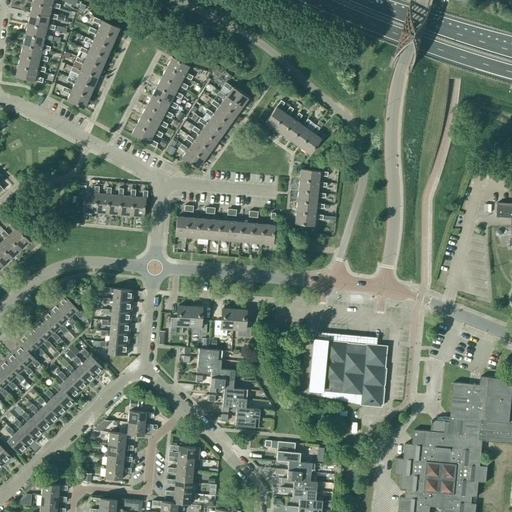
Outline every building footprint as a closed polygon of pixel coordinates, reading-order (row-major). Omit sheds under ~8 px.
[(32,0),(32,3),(51,7),(59,9),(64,10),(64,6),(52,3),(52,0),(32,0)] [(49,13),(51,7),(32,3),(29,13),(48,18),(56,19),(57,15),(49,13)] [(47,24),(48,18),(29,13),(27,24),(46,28),(54,30),(55,26),(47,24)] [(97,30),(114,38),(119,28),(94,17),(92,21),(99,25),(97,30)] [(44,34),(46,28),(27,24),(25,34),(43,38),(43,39),(51,40),(57,41),(58,38),(44,34)] [(114,38),(97,30),(89,27),(88,31),(95,34),(93,40),(110,48),(114,38)] [(42,45),(43,39),(43,38),(25,34),(22,45),(41,49),(49,51),(50,47),(42,45)] [(110,48),(93,40),(85,37),(83,41),(91,44),(88,50),(106,58),(110,48)] [(39,55),(41,49),(22,45),(20,55),(38,60),(47,62),(48,57),(39,55)] [(106,58),(88,50),(81,47),(79,51),(86,54),(84,60),(101,68),(106,58)] [(37,66),(38,60),(20,55),(17,66),(36,70),(44,72),(45,68),(37,66)] [(101,68),(84,60),(76,57),(75,61),(82,64),(80,70),(79,70),(97,78),(101,68)] [(166,67),(183,76),(190,80),(192,76),(185,72),(188,66),(171,57),(166,67)] [(35,76),(36,70),(17,66),(15,77),(42,83),(43,78),(35,76)] [(214,66),(211,72),(218,76),(221,70),(214,66)] [(79,70),(80,70),(72,67),(70,71),(78,74),(75,80),(93,88),(97,78),(79,70)] [(180,82),(183,76),(166,67),(161,77),(178,86),(185,90),(187,86),(180,82)] [(75,80),(68,77),(66,81),(73,84),(71,90),(88,97),(93,88),(75,80)] [(175,91),(178,86),(161,77),(156,86),(173,95),(180,99),(182,95),(175,91)] [(226,96),(241,107),(248,98),(225,82),(223,86),(229,91),(226,96)] [(88,97),(71,90),(63,86),(62,90),(69,94),(66,100),(84,108),(88,97)] [(170,101),(173,95),(156,86),(151,96),(168,105),(175,109),(180,111),(182,107),(170,101)] [(226,96),(219,91),(216,95),(223,100),(219,105),(235,116),(241,107),(226,96)] [(165,111),(168,105),(151,96),(146,106),(169,118),(170,118),(172,114),(165,111)] [(219,105),(213,100),(210,103),(217,108),(213,113),(229,125),(235,116),(219,105)] [(273,129),(285,113),(279,109),(284,103),(280,100),(265,122),(273,129)] [(166,123),(169,118),(146,106),(141,115),(158,124),(165,128),(167,124),(166,123)] [(282,135),(293,119),(288,116),(293,109),(289,106),(285,113),(273,129),(282,135)] [(229,125),(213,113),(206,109),(204,112),(205,113),(202,119),(222,133),(229,125)] [(180,112),(176,118),(181,121),(185,115),(180,112)] [(291,141),(302,126),(297,122),(302,115),(298,113),(293,119),(282,135),(291,141)] [(155,130),(158,124),(141,115),(136,125),(153,134),(160,137),(162,134),(155,130)] [(195,115),(192,119),(196,123),(198,121),(200,118),(195,115)] [(200,118),(198,121),(204,126),(200,131),(216,142),(222,133),(202,119),(200,117),(200,118)] [(291,141),(300,148),(311,132),(316,125),(307,119),(302,126),(291,141)] [(155,147),(157,143),(150,139),(153,134),(136,125),(131,134),(155,147)] [(316,125),(311,132),(300,148),(309,154),(320,139),(315,134),(319,128),(316,125)] [(216,142),(200,131),(194,126),(191,130),(198,135),(194,140),(210,151),(216,142)] [(210,151),(194,140),(187,135),(185,139),(192,143),(188,149),(203,160),(210,151)] [(188,149),(181,144),(179,147),(185,152),(181,158),(197,169),(203,160),(188,149)] [(169,145),(165,152),(171,156),(176,149),(173,148),(169,145)] [(115,170),(118,163),(105,157),(98,170),(107,174),(111,167),(115,170)] [(299,180),(318,182),(319,176),(327,177),(327,172),(300,169),(299,180)] [(326,183),(318,182),(299,180),(298,191),(317,193),(318,186),(326,187),(326,183)] [(96,213),(98,194),(99,187),(94,186),(94,194),(83,193),(82,212),(96,213)] [(108,214),(110,195),(111,188),(106,187),(106,195),(98,194),(96,213),(108,214)] [(121,215),(122,196),(123,189),(118,188),(118,196),(110,195),(108,214),(121,215)] [(133,216),(134,197),(135,190),(131,190),(130,197),(122,196),(121,215),(133,216)] [(134,197),(133,216),(143,217),(145,198),(147,199),(147,191),(143,191),(142,198),(134,197)] [(325,194),(317,193),(298,191),(297,201),(316,203),(316,197),(325,198),(325,194)] [(324,204),(316,203),(297,201),(295,212),(314,214),(315,208),(323,209),(324,204)] [(511,203),(497,203),(496,217),(511,217),(511,227),(511,234),(511,235),(511,236),(511,238),(510,240),(510,247),(510,246),(511,245),(511,203)] [(314,214),(295,212),(294,223),(313,226),(314,219),(330,220),(330,216),(323,216),(323,215),(314,214)] [(186,237),(187,217),(176,217),(175,236),(186,237)] [(197,238),(198,218),(187,217),(186,237),(197,238)] [(207,239),(209,219),(198,218),(197,238),(207,239)] [(218,239),(220,220),(209,219),(207,239),(218,239)] [(229,240),(231,221),(220,220),(218,239),(229,240)] [(9,235),(7,237),(20,250),(29,242),(16,228),(18,227),(12,221),(9,224),(14,230),(9,235)] [(240,241),(241,222),(231,221),(229,240),(240,241)] [(250,242),(252,223),(241,222),(240,241),(250,242)] [(261,243),(263,224),(252,223),(250,242),(261,243)] [(263,224),(261,243),(272,244),(274,225),(263,224)] [(0,243),(0,246),(11,259),(20,250),(7,237),(9,235),(4,230),(0,233),(5,238),(0,243)] [(0,264),(2,267),(11,259),(0,246),(0,264)] [(112,299),(131,301),(132,290),(104,287),(104,292),(113,293),(112,299)] [(56,302),(69,316),(73,312),(79,319),(83,315),(64,295),(56,302)] [(73,295),(68,298),(73,304),(77,301),(73,295)] [(131,301),(112,299),(103,298),(103,303),(112,304),(111,310),(130,312),(131,301)] [(75,323),(69,316),(56,302),(48,310),(61,324),(65,319),(71,326),(75,323)] [(188,326),(189,307),(177,306),(176,318),(170,318),(170,332),(182,333),(182,326),(188,326)] [(189,307),(188,326),(194,326),(194,334),(206,334),(207,320),(200,320),(201,308),(189,307)] [(130,312),(111,310),(102,309),(102,314),(111,315),(110,321),(129,322),(130,312)] [(232,329),(233,310),(222,309),(221,321),(215,321),(214,335),(226,336),(226,328),(232,329)] [(67,330),(61,324),(48,310),(40,317),(53,331),(57,327),(64,334),(67,330)] [(233,310),(232,329),(238,329),(238,336),(250,337),(251,323),(245,322),(245,310),(233,310)] [(59,338),(53,331),(40,317),(32,325),(45,338),(49,334),(56,341),(59,338)] [(129,322),(110,321),(101,320),(101,325),(110,325),(110,331),(128,333),(129,322)] [(51,345),(45,338),(32,325),(24,332),(37,346),(41,342),(48,348),(51,345)] [(128,333),(110,331),(100,331),(100,335),(109,336),(109,342),(127,344),(128,333)] [(43,352),(37,346),(24,332),(16,340),(20,344),(29,353),(34,349),(40,356),(43,352)] [(365,344),(347,342),(313,339),(309,390),(320,391),(320,396),(360,405),(381,407),(387,346),(365,344)] [(99,341),(99,346),(108,347),(107,354),(126,355),(127,344),(109,342),(99,341)] [(40,364),(29,353),(20,344),(13,351),(25,365),(30,361),(36,367),(40,364)] [(70,359),(79,351),(74,345),(65,354),(70,359)] [(198,358),(221,360),(222,350),(198,348),(198,358)] [(82,363),(95,377),(103,369),(84,349),(80,352),(87,359),(82,363)] [(32,372),(25,365),(13,351),(5,359),(18,372),(22,368),(28,375),(32,372)] [(95,377),(82,363),(76,356),(73,360),(79,366),(75,370),(87,384),(95,377)] [(220,369),(221,360),(198,358),(197,367),(203,367),(211,368),(220,369)] [(24,379),(18,372),(5,359),(0,362),(0,369),(10,380),(14,376),(20,382),(24,379)] [(87,384),(75,370),(68,364),(65,367),(71,374),(67,378),(80,392),(87,384)] [(234,370),(220,369),(211,368),(210,374),(210,377),(233,379),(234,370)] [(16,386),(10,380),(0,369),(0,385),(2,387),(6,383),(12,390),(16,386)] [(80,392),(67,378),(60,371),(57,375),(63,381),(59,386),(72,399),(80,392)] [(488,377),(480,376),(480,385),(453,382),(450,422),(432,420),(431,431),(414,430),(412,444),(405,444),(403,459),(396,458),(394,474),(402,475),(400,490),(406,490),(405,497),(400,496),(398,511),(475,511),(476,503),(471,503),(472,496),(477,497),(479,482),(486,482),(488,466),(480,466),(482,440),(511,443),(511,416),(510,416),(511,394),(511,378),(488,377)] [(233,388),(233,379),(210,377),(209,386),(216,387),(224,388),(224,387),(233,388)] [(72,399),(59,386),(55,382),(52,385),(58,392),(54,396),(67,410),(75,402),(72,399)] [(247,389),(233,388),(224,387),(224,388),(223,396),(246,399),(247,389)] [(67,410),(54,396),(48,389),(44,393),(50,399),(46,403),(59,417),(67,410)] [(245,407),(246,399),(223,396),(222,405),(228,406),(236,407),(245,408),(245,407)] [(59,417),(46,403),(40,397),(36,400),(43,407),(38,411),(51,425),(59,417)] [(137,407),(138,400),(129,399),(129,406),(137,407)] [(51,425),(38,411),(32,404),(28,407),(35,414),(30,418),(43,432),(51,425)] [(259,409),(245,407),(245,408),(236,407),(235,416),(259,418),(259,409)] [(144,424),(145,417),(153,418),(154,413),(129,411),(128,422),(144,424)] [(43,432),(30,418),(24,412),(21,415),(27,421),(23,426),(36,440),(43,432)] [(258,427),(259,418),(235,416),(235,425),(258,427)] [(36,440),(23,426),(16,419),(13,422),(19,429),(15,433),(9,426),(8,427),(28,447),(36,440)] [(153,425),(144,424),(128,422),(126,434),(134,434),(134,435),(143,436),(144,429),(152,429),(153,425)] [(20,455),(28,447),(8,427),(5,430),(11,436),(6,441),(20,455)] [(126,434),(109,432),(108,444),(124,445),(125,438),(134,439),(134,435),(134,434),(126,434)] [(299,462),(299,461),(300,452),(294,452),(295,443),(277,441),(276,460),(299,462)] [(133,446),(124,445),(108,444),(106,455),(123,456),(124,450),(132,450),(133,446)] [(0,461),(3,465),(11,457),(0,445),(0,461)] [(177,457),(194,459),(198,459),(200,448),(169,445),(169,450),(177,450),(177,457)] [(132,457),(123,456),(106,455),(105,466),(122,468),(122,467),(123,461),(131,462),(132,457)] [(177,457),(168,456),(168,461),(176,462),(176,468),(176,469),(192,470),(194,459),(177,457)] [(311,463),(299,461),(299,462),(276,460),(275,464),(288,465),(287,470),(310,472),(311,463)] [(131,468),(122,467),(122,468),(105,466),(104,478),(121,479),(122,472),(130,473),(131,468)] [(176,469),(176,468),(167,467),(167,472),(175,473),(175,480),(191,482),(192,470),(176,469)] [(287,470),(275,468),(274,473),(287,474),(286,479),(309,481),(310,472),(287,470)] [(90,482),(91,474),(83,473),(82,481),(90,482)] [(286,479),(281,478),(281,483),(293,484),(292,488),(292,489),(316,491),(317,481),(309,481),(286,479)] [(175,480),(166,479),(166,484),(174,484),(174,491),(190,493),(191,482),(175,480)] [(58,496),(58,490),(67,490),(67,486),(42,483),(41,495),(58,496)] [(292,489),(292,488),(280,487),(280,492),(292,493),(292,497),(315,500),(315,499),(316,491),(292,489)] [(174,491),(165,490),(165,495),(173,496),(172,502),(172,503),(177,503),(189,504),(190,493),(174,491)] [(66,497),(58,496),(41,495),(40,506),(57,508),(57,501),(66,502),(66,497)] [(98,510),(115,511),(116,500),(91,497),(90,502),(99,503),(98,509),(98,510)] [(292,497),(287,497),(286,501),(298,503),(298,507),(321,510),(322,500),(315,499),(315,500),(292,497)] [(172,503),(172,502),(152,500),(152,505),(160,506),(159,511),(176,511),(177,503),(172,503)] [(141,511),(142,502),(134,501),(133,510),(141,511)]
